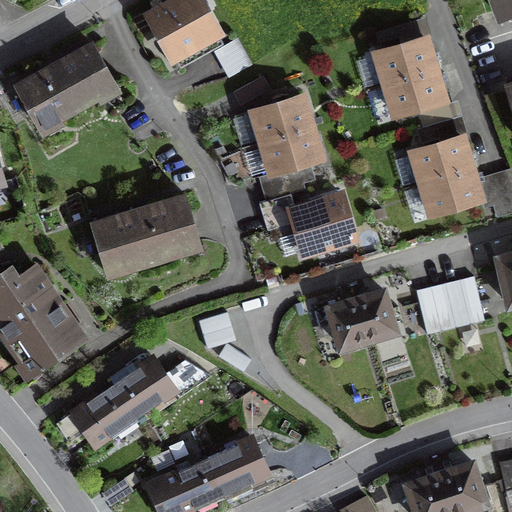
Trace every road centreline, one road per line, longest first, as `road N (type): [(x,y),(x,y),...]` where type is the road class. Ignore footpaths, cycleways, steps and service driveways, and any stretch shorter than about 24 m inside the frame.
road 1 (residential): [(101,0),(206,163),(237,269),(222,285),(131,323),(4,410)]
road 2 (residential): [(367,457),(272,365),(264,330),(274,305),(297,291),(511,228)]
road 3 (residential): [(511,407),(367,457)]
road 4 (unclassified): [(81,511),(4,410)]
road 5 (residential): [(367,457),(254,511)]
